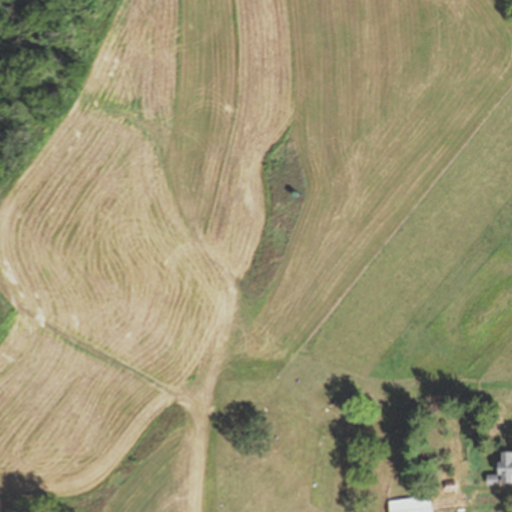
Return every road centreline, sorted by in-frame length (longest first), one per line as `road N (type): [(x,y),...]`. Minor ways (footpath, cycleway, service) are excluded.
road 1 (track): [(124,0),(124,60),(144,121),(142,161),(187,227),(249,366),(221,429),(201,511)]
road 2 (track): [(0,268),(14,302),(221,429)]
